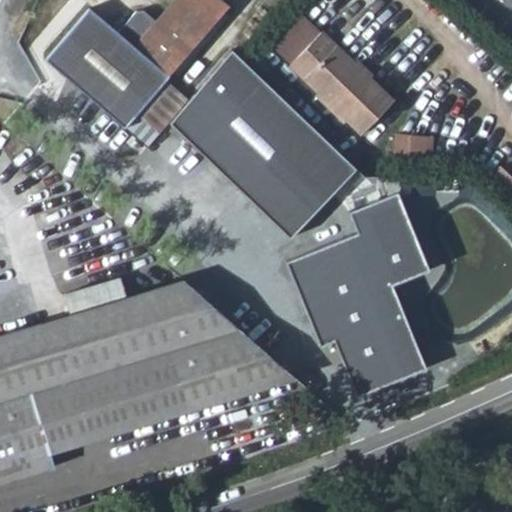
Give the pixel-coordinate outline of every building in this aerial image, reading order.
[(121,135),(167,81),(227,12),(213,0),(178,0),(155,29),(143,18),(136,18),(117,39),(89,14),(43,65),(121,135)] [(287,68),(360,136),(391,103),(319,36),(287,68)] [(234,50),(172,123),(293,238),(357,169),(234,50)] [(397,130),(395,151),(433,155),(435,134),(397,130)] [(0,480),(46,466),(42,455),(297,377),(268,353),(182,279),(129,295),(122,275),(63,293),(70,313),(0,333),(0,480)] [(242,323),(266,345),(277,332),(253,311),(242,323)] [(268,353),(297,377),(300,381),(313,367),(280,339),(268,353)] [(320,398),(352,426),(374,417),(334,382),(320,398)]
